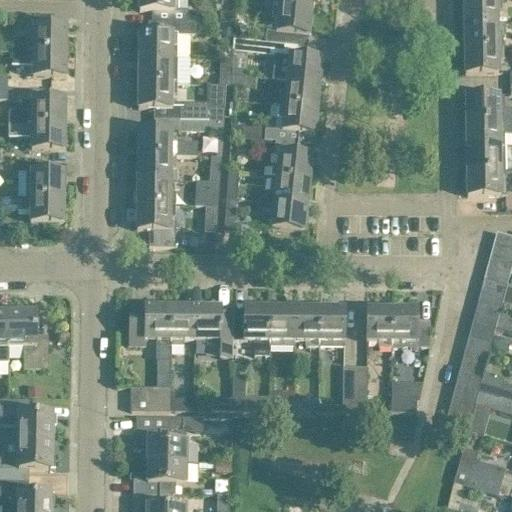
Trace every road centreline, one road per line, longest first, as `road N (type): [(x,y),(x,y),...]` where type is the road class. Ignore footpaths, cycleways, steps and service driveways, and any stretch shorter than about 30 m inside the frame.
road 1 (residential): [(445,0),(452,18),(447,207),(465,275)]
road 2 (residential): [(319,274),(344,0)]
road 3 (residential): [(94,271),(96,0)]
road 4 (residential): [(91,511),(94,271)]
road 5 (residential): [(94,271),(319,274)]
road 6 (residential): [(319,274),(465,275)]
road 7 (residential): [(434,412),(465,275)]
